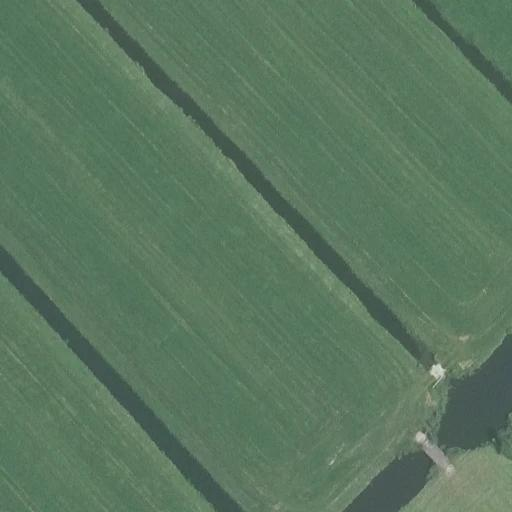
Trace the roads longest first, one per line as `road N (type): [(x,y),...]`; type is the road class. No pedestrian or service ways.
road 1 (track): [(396,408),(280,511)]
road 2 (track): [(467,342),(396,408),(416,434)]
